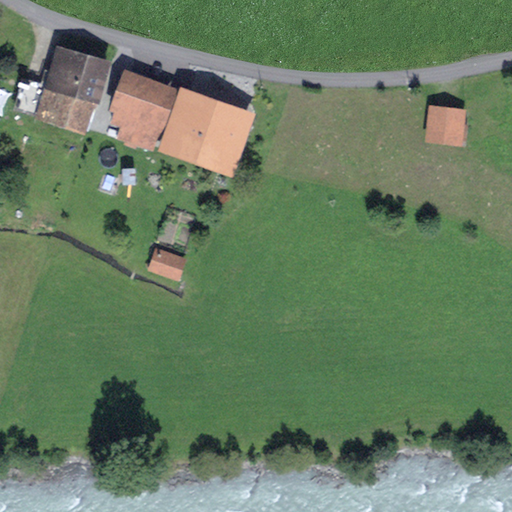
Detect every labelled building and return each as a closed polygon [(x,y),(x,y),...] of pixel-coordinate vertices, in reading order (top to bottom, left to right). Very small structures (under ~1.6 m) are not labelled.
[(80,127),(88,102),(95,104),(107,66),(58,51),(47,87),(36,83),(27,110),(80,127)] [(136,141),(145,117),(159,122),(169,93),(129,78),(112,120),(130,127),(126,138),(136,141)] [(171,103),(163,127),(227,150),(241,111),(237,110),(240,99),(219,92),(215,102),(187,92),(182,106),(171,103)] [(432,110),(429,138),(457,141),(461,113),(432,110)] [(157,250),(150,269),(173,278),(180,259),(157,250)]
